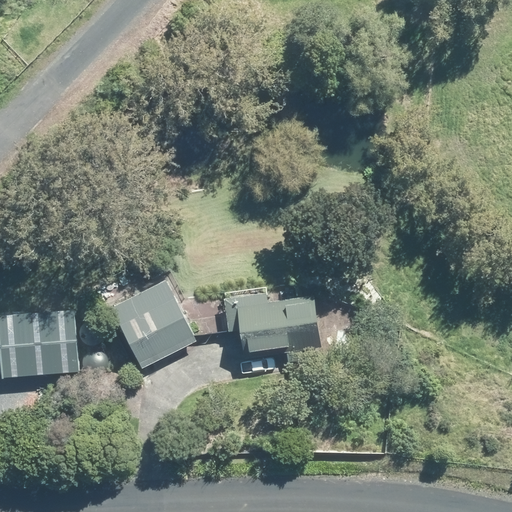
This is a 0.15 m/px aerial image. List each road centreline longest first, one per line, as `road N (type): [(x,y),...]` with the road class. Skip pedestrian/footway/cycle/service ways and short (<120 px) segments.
road 1 (unclassified): [(451,511),(299,498),(10,511)]
road 2 (unclassified): [(0,171),(172,0)]
